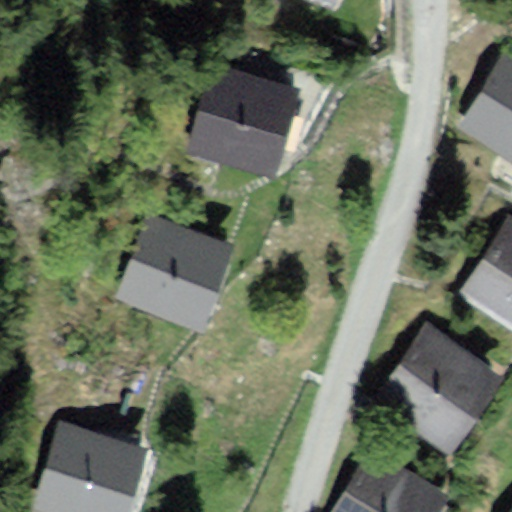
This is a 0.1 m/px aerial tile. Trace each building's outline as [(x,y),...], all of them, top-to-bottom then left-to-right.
[(288,0),(318,13),(323,0),(288,0)] [(450,126),(511,169),(511,83),(491,69),(450,126)] [(256,177),(281,94),(206,72),(182,155),(256,177)] [(159,348),(204,251),(121,213),(76,310),(159,348)] [(446,289),(511,336),(511,245),(489,229),(446,289)] [(362,407),(430,454),(479,385),(411,337),(362,407)] [(25,511),(102,511),(121,459),(39,430),(12,507),(25,511)] [(328,511),(422,511),(426,505),(359,463),(328,511)]
